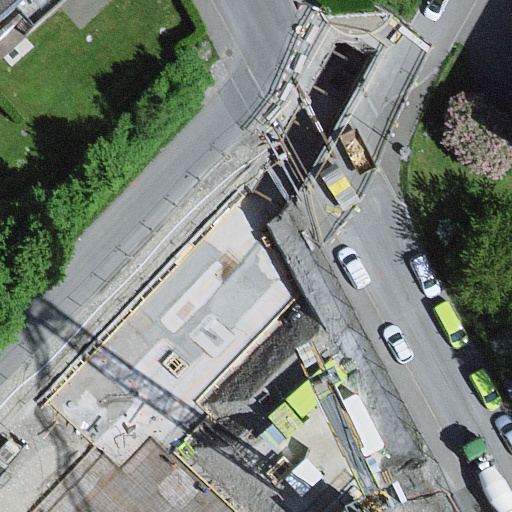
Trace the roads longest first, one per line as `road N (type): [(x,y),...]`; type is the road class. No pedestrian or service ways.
road 1 (tertiary): [(308,121),(511,492)]
road 2 (residential): [(278,70),(0,365)]
road 3 (residential): [(451,0),(427,41),(308,121)]
